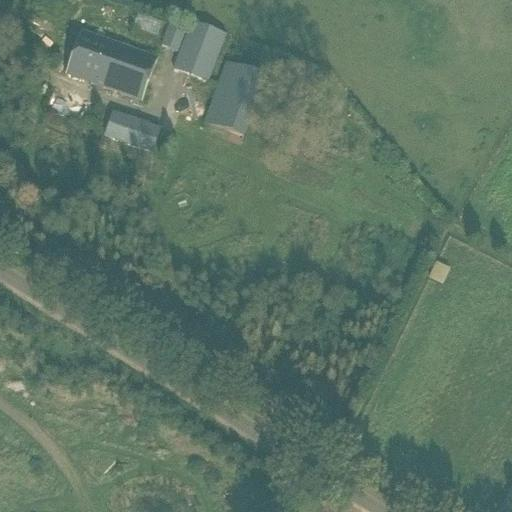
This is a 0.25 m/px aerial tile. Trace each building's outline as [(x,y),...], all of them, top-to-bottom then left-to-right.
[(208,84),(226,35),(191,22),(173,71),(208,84)] [(81,33),(65,75),(141,103),(157,61),(81,33)] [(244,138),(265,78),(224,63),(202,123),(244,138)] [(111,113),(102,138),(150,155),(158,130),(111,113)] [(200,129),(192,152),(248,172),(257,149),(200,129)]
